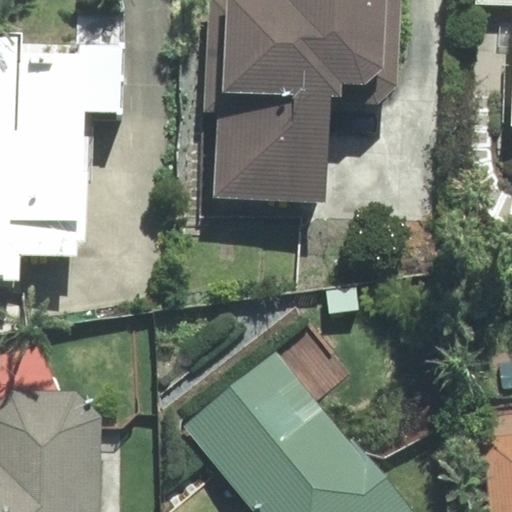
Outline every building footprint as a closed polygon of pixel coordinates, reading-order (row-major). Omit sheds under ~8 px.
[(374,108),(394,86),(398,0),(272,0),(272,3),(234,0),(211,0),(205,117),(219,118),(215,204),(314,210),(319,104),(374,108)] [(511,46),(507,133),(511,132),(511,0),(477,0),(477,9),(511,11),(511,46)] [(0,286),(2,261),(57,265),(58,247),(65,249),(69,176),(63,176),(66,117),(107,119),(109,51),(11,47),(11,36),(0,35),(0,286)] [(400,511),(351,449),(349,451),(276,350),(181,426),(250,511),(400,511)] [(0,511),(92,511),(97,421),(75,396),(9,393),(0,401),(0,511)] [(511,511),(511,436),(478,438),(482,511),(511,511)]
